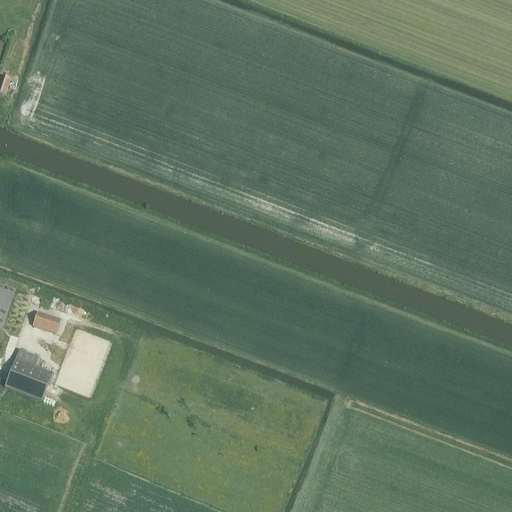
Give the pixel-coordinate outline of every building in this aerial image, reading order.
[(0,81),(0,99),(4,101),(11,80),(1,77),(0,81)] [(17,308),(8,305),(4,318),(12,321),(17,308)] [(38,312),(33,326),(56,334),(61,320),(38,312)] [(63,353),(66,342),(60,341),(58,351),(63,353)] [(36,367),(39,358),(19,350),(15,360),(16,360),(36,367)] [(54,374),(36,367),(16,360),(5,388),(43,402),(54,374)]
